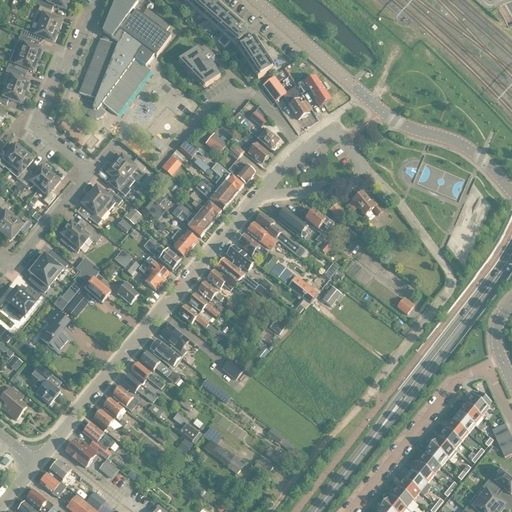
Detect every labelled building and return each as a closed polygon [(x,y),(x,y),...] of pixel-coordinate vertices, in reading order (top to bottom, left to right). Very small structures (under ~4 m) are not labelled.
[(49,0),(48,2),(42,0),(35,0),(34,4),(40,6),(51,11),(54,5),(65,10),(66,9),(67,10),(70,3),(68,2),(69,0),(49,0)] [(144,0),(115,0),(103,33),(105,34),(102,40),(100,40),(79,94),(92,99),(90,103),(87,102),(86,105),(85,110),(87,115),(90,118),(95,119),(100,118),(104,115),(106,113),(103,111),(106,108),(117,116),(150,71),(146,67),(154,57),(156,58),(171,37),(165,33),(170,26),(147,9),(151,4),(144,0)] [(182,0),(223,36),(218,42),(224,48),(230,41),(237,48),(258,79),(275,67),(256,38),(253,40),(242,28),(244,26),(214,0),(182,0)] [(511,0),(491,0),(500,13),(507,28),(511,27),(511,0)] [(40,6),(37,12),(33,22),(39,25),(57,32),(58,29),(59,30),(62,22),(61,22),(61,21),(49,16),(51,11),(40,6)] [(22,29),(20,35),(27,38),(32,40),(39,43),(41,38),(52,42),(53,42),(54,42),(57,35),(56,34),(57,32),(39,25),(35,35),(22,29)] [(24,44),(20,54),(37,61),(38,58),(40,59),(43,52),(41,51),(41,50),(29,46),(32,40),(27,38),(20,35),(18,42),(24,44)] [(205,87),(220,77),(211,63),(213,60),(206,53),(203,56),(198,50),(183,60),(193,75),(195,73),(205,87)] [(7,68),(19,73),(21,67),(33,72),(33,71),(35,72),(38,65),(36,64),(37,61),(20,54),(14,51),(7,68)] [(19,73),(7,68),(5,74),(11,76),(7,86),(24,93),(25,91),(27,91),(30,84),(28,83),(29,83),(17,78),(19,73)] [(263,86),(275,102),(283,96),(290,106),(290,107),(298,120),(303,117),(304,118),(307,116),(307,114),(308,113),(307,112),(302,103),(300,100),(302,99),(294,88),(286,93),(274,78),(263,86)] [(320,107),(330,100),(322,87),(316,90),(309,80),(308,81),(307,79),(303,82),(303,81),(298,85),(303,93),(308,90),(320,107)] [(24,93),(7,86),(3,96),(0,94),(0,102),(6,105),(8,99),(20,104),(20,103),(22,104),(25,97),(23,96),(24,93)] [(304,101),(302,103),(307,112),(310,110),(304,101)] [(260,108),(251,119),(261,128),(269,119),(264,113),(260,108)] [(262,135),(258,140),(271,151),(272,151),(273,151),(274,151),(276,148),(276,147),(276,146),(279,142),(263,129),(260,133),(262,135)] [(204,147),(214,155),(218,158),(226,147),(212,136),(204,147)] [(234,136),(230,141),(239,148),(243,144),(234,136)] [(154,147),(160,152),(166,146),(165,146),(160,141),(155,137),(149,143),(154,147)] [(268,156),(269,155),(257,144),(253,149),(245,142),(242,147),(249,154),(261,164),(265,160),(266,160),(268,157),(268,156)] [(198,153),(199,149),(189,143),(185,143),(179,150),(191,161),(197,154),(198,153)] [(0,164),(4,160),(12,167),(24,153),(22,151),(23,149),(17,144),(16,146),(15,145),(7,155),(3,151),(0,154),(0,164)] [(228,153),(237,160),(244,153),(235,145),(228,153)] [(176,151),(171,157),(176,161),(180,164),(184,158),(176,151)] [(21,183),(29,173),(25,170),(33,160),(32,160),(34,158),(28,153),(26,155),(24,153),(12,167),(8,172),(17,179),(16,179),(21,183)] [(413,183),(425,155),(424,155),(412,183),(413,183)] [(116,163),(114,165),(129,177),(136,169),(141,173),(145,168),(135,160),(131,164),(122,156),(121,157),(120,156),(115,162),(116,163)] [(171,157),(161,169),(171,177),(176,171),(174,170),(171,167),(176,161),(171,157)] [(231,176),(220,167),(217,164),(211,170),(221,178),(232,187),(239,193),(244,187),(231,176)] [(245,185),(255,173),(251,171),(244,164),(240,169),(234,164),(228,171),(245,185)] [(129,177),(114,165),(113,168),(111,166),(106,172),(108,174),(107,174),(117,182),(113,187),(123,195),(127,190),(122,185),(129,177)] [(29,173),(21,183),(26,187),(31,182),(39,189),(51,175),(48,173),(50,171),(44,167),(43,168),(42,167),(34,177),(29,173)] [(59,182),(60,180),(54,175),(53,177),(51,175),(39,189),(47,196),(43,201),(48,205),(56,196),(52,192),(60,182),(59,182)] [(161,185),(166,179),(161,175),(157,181),(161,185)] [(149,177),(145,182),(150,186),(154,181),(149,177)] [(237,195),(239,193),(232,187),(221,178),(215,184),(220,188),(233,199),(237,195)] [(167,179),(162,185),(171,192),(175,186),(167,179)] [(228,205),(233,199),(220,188),(218,191),(213,188),(214,187),(204,179),(201,183),(222,200),(228,205)] [(227,207),(228,205),(222,200),(201,183),(198,186),(208,194),(209,194),(213,197),(210,201),(223,212),(227,207)] [(109,212),(120,199),(110,191),(106,195),(96,187),(96,188),(94,187),(90,193),(91,194),(89,196),(104,208),(109,212)] [(179,200),(165,188),(159,195),(163,198),(165,195),(176,204),(179,200)] [(378,216),(382,212),(373,201),(371,203),(363,193),(353,201),(353,202),(349,205),(354,212),(358,208),(365,216),(373,210),(378,216)] [(194,201),(194,202),(216,220),(221,214),(208,203),(206,206),(202,202),(192,194),(189,197),(194,201)] [(158,205),(164,199),(163,198),(159,195),(154,201),(158,205)] [(104,208),(89,196),(87,198),(86,197),(81,203),(82,204),(82,205),(83,206),(77,212),(86,220),(88,217),(97,226),(102,220),(97,216),(104,208)] [(146,211),(152,216),(160,207),(153,202),(146,211)] [(198,216),(210,226),(216,220),(194,202),(192,205),(200,212),(198,216)] [(5,203),(0,209),(0,215),(1,217),(0,218),(0,231),(2,234),(14,219),(6,212),(10,207),(5,203)] [(341,223),(347,217),(336,205),(330,210),(341,223)] [(210,226),(198,216),(196,217),(193,214),(192,215),(188,212),(189,212),(181,206),(179,209),(188,217),(188,218),(206,232),(210,226)] [(134,225),(141,216),(132,209),(125,217),(134,225)] [(182,213),(177,209),(172,215),(177,219),(182,213)] [(304,239),(307,235),(303,232),(307,227),(285,210),(278,219),(304,239)] [(330,229),(334,225),(329,221),(330,220),(324,217),(323,218),(313,211),(306,219),(318,229),(322,224),(330,229)] [(37,222),(42,217),(36,212),(32,217),(37,222)] [(281,233),(272,226),(274,223),(270,220),(262,214),(256,223),(271,235),(271,236),(276,240),(295,255),(300,249),(280,234),(281,233)] [(430,333),(416,351),(417,351),(436,327),(437,327),(452,307),(471,282),(488,261),(498,246),(505,233),(510,223),(511,217),(511,214),(505,230),(497,243),(489,257),(464,289),(430,333)] [(124,218),(118,225),(127,232),(132,226),(124,218)] [(206,232),(188,218),(186,220),(191,224),(188,228),(201,238),(206,232)] [(24,235),(32,225),(27,221),(22,226),(14,219),(2,234),(4,236),(3,237),(9,242),(10,240),(11,241),(19,231),(24,235)] [(72,244),(69,247),(77,253),(89,238),(96,244),(101,237),(86,224),(85,224),(80,220),(75,226),(71,223),(68,226),(67,225),(61,232),(63,233),(61,235),(72,244)] [(165,228),(157,221),(153,225),(162,232),(165,228)] [(260,242),(261,240),(270,246),(275,240),(254,224),(248,233),(260,242)] [(129,235),(134,239),(138,234),(134,230),(129,235)] [(177,232),(174,236),(185,245),(191,250),(198,242),(186,232),(182,236),(177,232)] [(313,243),(318,236),(314,233),(309,240),(313,243)] [(184,258),(191,250),(185,245),(174,236),(171,240),(176,244),(173,248),(184,258)] [(268,253),(264,250),(252,241),(245,236),(240,243),(244,246),(242,250),(251,257),(255,251),(264,257),(268,253)] [(172,272),(181,262),(168,251),(165,254),(149,241),(144,248),(172,272)] [(325,254),(331,247),(327,243),(320,250),(325,254)] [(247,272),(254,264),(234,248),(227,256),(239,266),(247,272)] [(122,251),(114,261),(125,269),(132,260),(122,251)] [(35,263),(55,279),(67,265),(53,254),(49,259),(44,255),(43,256),(42,255),(35,263)] [(170,275),(158,265),(149,257),(142,265),(163,283),(170,275)] [(241,279),(246,283),(253,289),(257,285),(243,274),(224,259),(217,267),(234,281),(235,281),(238,281),(241,279)] [(138,266),(132,261),(124,271),(132,277),(136,273),(134,271),(138,266)] [(82,262),(76,269),(81,273),(88,279),(90,278),(93,280),(93,279),(94,280),(98,275),(82,262)] [(34,277),(30,282),(44,293),(55,279),(35,263),(29,270),(31,272),(29,273),(32,276),(34,277)] [(272,268),(267,265),(266,264),(262,269),(268,273),(272,268)] [(156,291),(163,283),(142,265),(138,270),(147,278),(144,282),(156,291)] [(285,282),(291,274),(278,265),(272,272),(285,282)] [(333,265),(328,271),(333,275),(338,270),(333,265)] [(412,401),(412,402),(441,365),(475,322),(488,305),(502,287),(511,273),(511,270),(507,278),(485,307),(447,356),(446,356),(412,401)] [(230,291),(234,286),(215,271),(208,279),(220,289),(223,285),(230,291)] [(81,273),(74,281),(75,282),(82,287),(88,279),(81,273)] [(98,275),(94,280),(99,284),(103,279),(98,275)] [(296,277),(289,286),(310,303),(317,294),(296,277)] [(110,293),(107,291),(99,284),(93,279),(93,280),(84,290),(101,304),(110,293)] [(257,285),(266,292),(270,286),(262,279),(257,285)] [(130,305),(139,295),(131,290),(133,288),(127,283),(117,295),(130,305)] [(221,301),(223,298),(205,283),(198,291),(210,300),(214,296),(221,301)] [(264,298),(267,293),(259,287),(256,292),(264,298)] [(24,295),(22,294),(17,289),(6,301),(10,304),(5,310),(19,321),(24,316),(25,317),(35,304),(40,297),(30,288),(24,295)] [(331,308),(340,295),(332,289),(323,301),(331,308)] [(217,318),(220,314),(195,294),(188,302),(201,312),(204,308),(217,318)] [(61,311),(68,304),(62,299),(60,297),(54,305),(61,311)] [(75,317),(86,303),(79,297),(67,311),(75,317)] [(407,315),(414,306),(404,299),(397,308),(407,315)] [(293,311),(297,314),(302,309),(298,305),(293,311)] [(209,325),(199,316),(186,306),(179,314),(191,324),(195,319),(201,324),(221,340),(224,336),(219,331),(218,332),(209,325)] [(70,322),(55,310),(47,319),(51,323),(38,338),(59,355),(72,340),(62,332),(70,322)] [(269,328),(276,335),(283,327),(275,321),(269,328)] [(169,325),(160,336),(172,346),(169,350),(181,359),(187,351),(183,348),(189,340),(169,325)] [(12,336),(0,326),(0,339),(6,344),(12,336)] [(19,340),(12,348),(18,353),(25,345),(19,340)] [(177,365),(185,371),(190,366),(182,359),(181,360),(157,340),(150,349),(162,358),(165,355),(177,365)] [(0,350),(3,353),(7,353),(7,356),(10,359),(14,353),(1,342),(0,343),(0,350)] [(255,357),(261,362),(269,352),(264,347),(255,357)] [(175,384),(179,378),(147,352),(140,361),(153,371),(156,368),(163,373),(162,374),(167,378),(167,377),(175,384)] [(15,372),(23,364),(15,357),(7,366),(15,372)] [(223,370),(236,381),(244,372),(231,361),(223,370)] [(144,382),(147,379),(161,390),(164,386),(151,374),(138,364),(131,372),(144,382)] [(51,375),(41,367),(32,377),(37,381),(38,382),(34,386),(39,390),(36,394),(50,406),(53,401),(52,400),(58,392),(46,382),(51,375)] [(137,391),(152,404),(157,398),(135,380),(129,375),(122,383),(135,394),(137,391)] [(17,376),(13,381),(19,386),(23,381),(17,376)] [(212,383),(207,390),(227,405),(232,398),(212,383)] [(1,409),(16,421),(26,409),(16,401),(20,396),(10,388),(0,400),(5,404),(1,409)] [(120,388),(113,396),(126,407),(131,411),(138,402),(131,396),(127,393),(120,388)] [(466,405),(481,418),(489,409),(487,407),(491,402),(479,392),(475,398),(473,396),(466,405)] [(103,408),(116,418),(114,421),(123,428),(127,424),(121,419),(122,417),(119,415),(124,409),(117,404),(111,399),(103,408)] [(183,399),(179,404),(187,410),(189,412),(192,409),(189,407),(191,405),(183,399)] [(152,409),(159,416),(163,412),(156,405),(152,409)] [(475,426),(481,418),(466,405),(459,413),(475,426)] [(109,429),(114,421),(108,416),(101,411),(94,420),(106,429),(104,432),(114,440),(117,436),(109,429)] [(182,427),(187,421),(178,413),(173,420),(182,427)] [(468,434),(475,426),(459,413),(452,422),(468,434)] [(204,427),(202,425),(202,424),(196,420),(193,424),(199,429),(201,431),(204,427)] [(445,430),(461,443),(468,434),(452,422),(445,430)] [(94,442),(90,446),(107,460),(112,454),(106,450),(108,448),(110,449),(114,443),(91,424),(90,425),(88,424),(85,428),(86,430),(83,433),(94,442)] [(179,433),(191,442),(198,434),(186,424),(179,433)] [(491,431),(494,436),(507,430),(505,425),(491,431)] [(224,437),(210,426),(204,433),(218,444),(224,437)] [(146,427),(144,430),(152,436),(156,439),(163,445),(165,442),(158,436),(154,433),(146,427)] [(270,429),(267,434),(291,452),(294,448),(270,429)] [(454,451),(461,443),(445,430),(438,438),(454,451)] [(494,436),(497,442),(510,435),(507,430),(494,436)] [(511,440),(510,435),(497,442),(499,447),(511,440)] [(195,445),(186,438),(177,449),(186,457),(195,445)] [(447,459),(454,451),(438,438),(436,442),(435,441),(431,446),(447,459)] [(485,444),(488,447),(493,441),(490,438),(485,444)] [(210,439),(203,448),(227,467),(231,462),(234,458),(210,439)] [(511,447),(511,440),(499,447),(501,452),(511,447)] [(86,468),(98,453),(84,443),(81,447),(73,441),(64,451),(86,468)] [(440,468),(447,459),(431,446),(427,451),(427,452),(425,455),(440,468)] [(511,454),(511,447),(501,452),(504,458),(511,454)] [(279,466),(284,459),(270,448),(265,454),(279,466)] [(201,456),(193,449),(187,457),(196,463),(201,456)] [(476,455),(479,458),(484,452),(481,449),(476,455)] [(425,455),(418,463),(434,476),(440,468),(425,455)] [(479,458),(476,455),(471,461),(474,464),(479,458)] [(258,463),(271,471),(274,466),(262,457),(258,463)] [(72,470),(63,463),(59,460),(49,472),(62,483),(72,470)] [(99,468),(111,478),(117,471),(105,461),(99,468)] [(227,467),(236,475),(241,469),(231,462),(227,467)] [(258,463),(252,470),(264,479),(269,472),(258,463)] [(427,484),(434,476),(418,463),(411,472),(431,488),(431,487),(427,484)] [(462,472),(465,474),(470,468),(467,466),(462,472)] [(493,474),(486,483),(498,492),(501,487),(510,495),(511,492),(511,475),(504,469),(497,477),(493,474)] [(411,472),(404,480),(424,496),(431,488),(411,472)] [(465,474),(462,472),(457,478),(460,480),(465,474)] [(48,474),(40,484),(58,498),(67,487),(61,483),(60,484),(48,474)] [(423,496),(424,496),(404,480),(397,488),(413,501),(420,493),(423,496)] [(449,489),(452,491),(457,485),(454,482),(449,489)] [(215,493),(220,488),(214,483),(210,488),(215,493)] [(494,496),(498,492),(486,483),(482,488),(486,491),(480,499),(476,496),(495,511),(500,511),(504,508),(502,507),(504,505),(494,496)] [(413,501),(397,488),(391,497),(406,510),(413,501)] [(447,497),(452,491),(449,489),(444,495),(447,497)] [(56,511),(58,511),(54,507),(34,491),(27,500),(40,510),(39,511),(40,511),(56,511)] [(86,502),(93,508),(97,511),(104,502),(93,493),(86,502)] [(454,493),(451,498),(456,502),(460,498),(454,493)] [(71,511),(96,511),(77,496),(67,508),(71,511)] [(495,511),(476,496),(465,509),(468,511),(495,511)] [(404,511),(406,510),(391,497),(388,500),(387,499),(383,504),(392,511),(404,511)] [(435,505),(438,508),(443,502),(440,499),(435,505)] [(19,511),(37,511),(35,510),(34,510),(25,503),(18,511),(19,511)]
